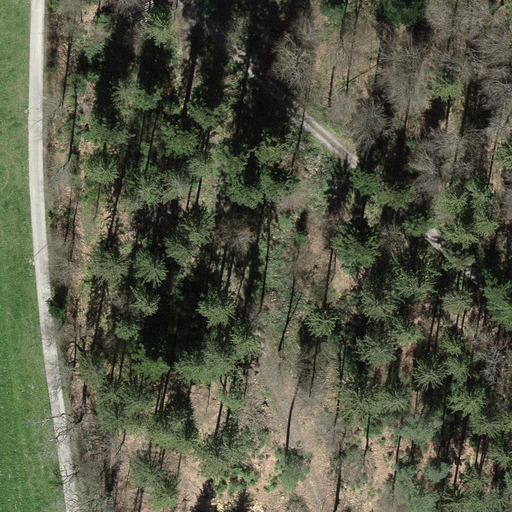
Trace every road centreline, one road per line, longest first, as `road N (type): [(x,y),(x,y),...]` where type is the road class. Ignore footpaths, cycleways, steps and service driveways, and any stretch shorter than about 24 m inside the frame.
road 1 (track): [(74,511),(42,278),(38,0)]
road 2 (track): [(184,0),(511,303)]
